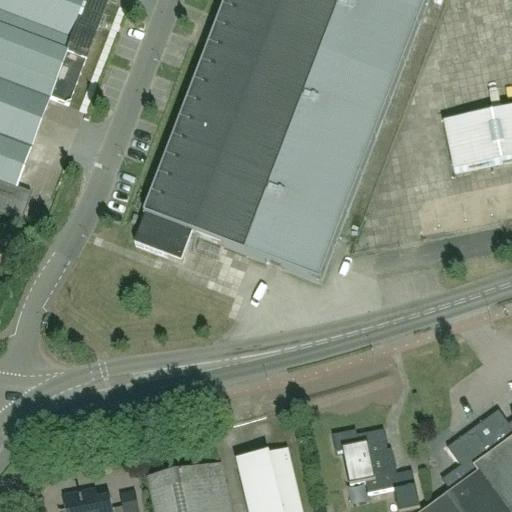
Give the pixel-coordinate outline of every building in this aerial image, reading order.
[(67,107),(106,3),(107,0),(0,0),(0,218),(20,226),(31,195),(18,190),(50,105),(57,108),(58,104),(67,107)] [(135,248),(182,267),(194,236),(223,247),(223,248),(321,285),(429,0),(227,0),(220,19),(208,52),(145,218),(146,218),(140,235),(135,248)] [(511,112),(444,126),(454,174),(511,162),(511,112)] [(511,511),(511,424),(509,427),(498,413),(477,428),(476,437),(472,439),(464,438),(447,450),(460,469),(455,473),(456,475),(449,480),(457,491),(427,511),(511,511)] [(419,511),(420,511),(412,474),(396,477),(391,452),(388,453),(384,432),(356,438),(355,433),(332,438),(335,455),(342,454),(349,488),(365,485),(367,497),(394,491),(398,511),(419,511)] [(248,511),(302,511),(288,452),(237,464),(248,511)] [(230,511),(221,467),(148,482),(154,511),(230,511)] [(96,493),(64,499),(66,511),(113,511),(111,500),(98,503),(96,493)] [(139,511),(136,495),(121,498),(123,511),(139,511)]
